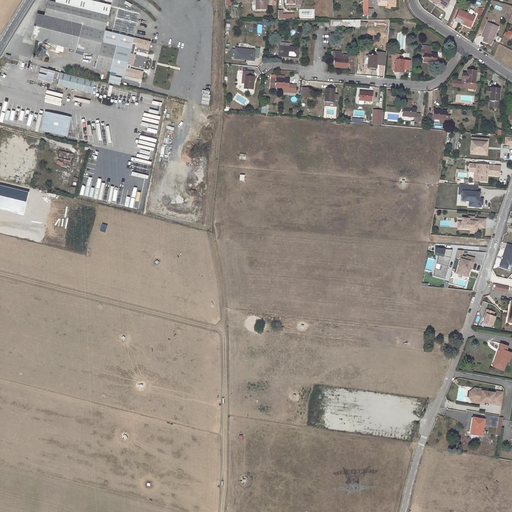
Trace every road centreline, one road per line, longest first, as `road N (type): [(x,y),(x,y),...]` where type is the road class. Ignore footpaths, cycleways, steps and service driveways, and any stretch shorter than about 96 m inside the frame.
road 1 (track): [(222,305),(223,511)]
road 2 (residential): [(466,45),(429,88),(315,73)]
